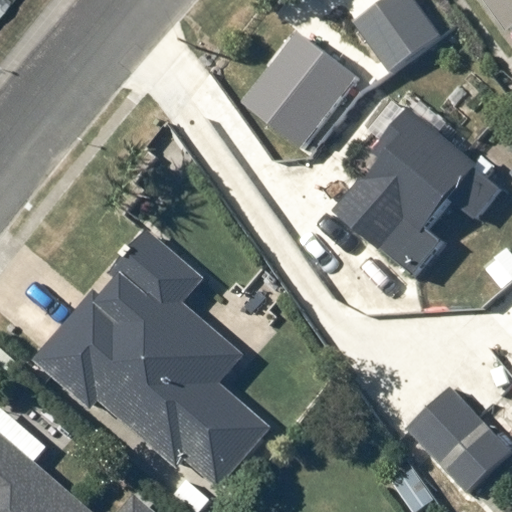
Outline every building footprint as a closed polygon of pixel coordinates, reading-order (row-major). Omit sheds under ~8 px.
[(511,0),(495,0),(511,21),(511,0)] [(398,124),(407,133),(340,211),(417,278),(445,245),(429,231),(456,200),(482,222),(510,190),(448,136),(413,106),(398,124)] [(210,279),(156,232),(42,364),(99,412),(104,406),(187,477),(173,492),(196,511),(208,511),(280,428),(226,382),(248,356),(188,304),(210,279)] [(511,456),(511,442),(437,362),(390,406),(472,494),(511,456)] [(156,511),(138,495),(123,511),(97,511),(77,493),(91,477),(9,403),(0,413),(0,511),(156,511)] [(423,511),(439,500),(413,466),(390,484),(412,511),(423,511)]
